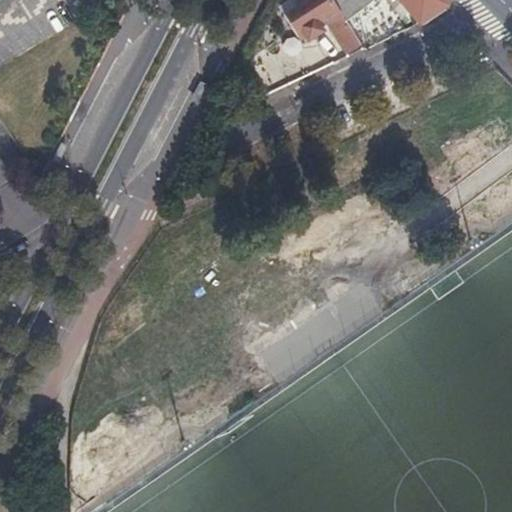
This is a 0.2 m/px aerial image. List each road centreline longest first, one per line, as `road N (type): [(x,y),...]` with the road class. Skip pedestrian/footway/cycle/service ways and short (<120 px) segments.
road 1 (tertiary): [(0,405),(210,0)]
road 2 (residential): [(510,0),(486,20),(224,141)]
road 3 (tertiary): [(175,0),(56,233)]
road 4 (tertiary): [(56,233),(0,342)]
